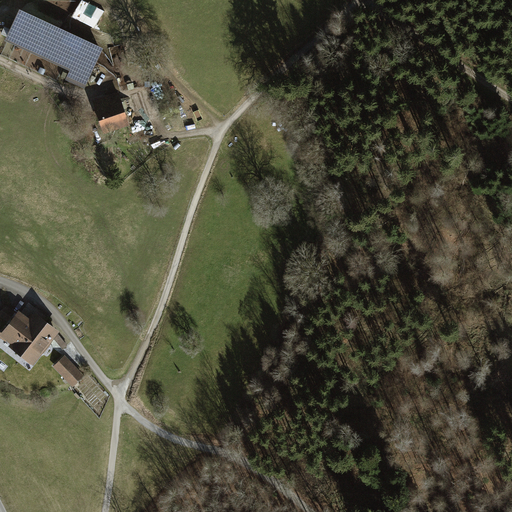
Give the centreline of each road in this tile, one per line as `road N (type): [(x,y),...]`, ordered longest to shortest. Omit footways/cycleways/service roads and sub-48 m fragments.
road 1 (track): [(120,393),(161,306),(224,128),(361,0)]
road 2 (unclassified): [(105,511),(120,393),(49,306),(0,279)]
road 3 (track): [(311,511),(261,471),(164,434),(119,401)]
road 4 (track): [(363,0),(511,97)]
